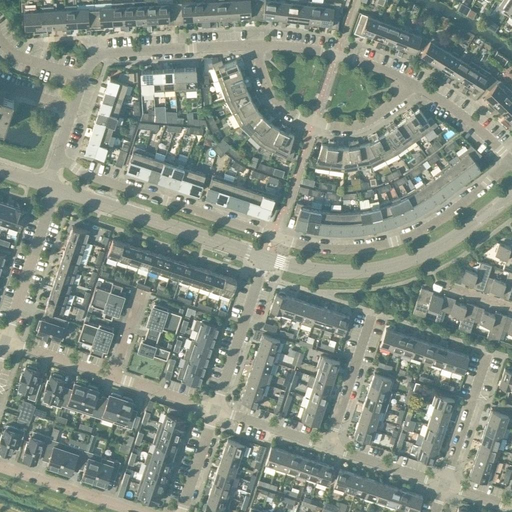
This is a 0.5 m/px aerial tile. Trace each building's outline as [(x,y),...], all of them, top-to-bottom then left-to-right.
[(145,0),(134,1),(134,5),(135,23),(143,22),(143,26),(147,26),(145,5),(145,0)] [(156,0),(145,0),(145,5),(147,26),(151,25),(150,22),(158,21),(157,4),(156,0)] [(203,0),(204,1),(193,2),(193,19),(201,19),(201,22),(201,28),(206,27),(205,22),(203,0)] [(215,0),(203,0),(205,22),(206,27),(210,27),(209,22),(209,18),(216,18),(215,0)] [(215,0),(216,18),(224,17),(224,21),(224,25),(228,25),(228,21),(226,0),(222,0),(216,0),(215,0)] [(240,16),(238,0),(226,0),(228,21),(232,21),(232,17),(240,16)] [(257,19),(257,0),(238,0),(240,16),(248,16),(247,20),(257,19)] [(275,17),(277,0),(273,0),(257,0),(257,19),(266,20),(266,16),(275,17)] [(277,0),(275,17),(282,18),(281,22),(281,27),(285,28),(285,23),(288,0),(287,0),(288,2),(277,0)] [(297,20),(299,0),(288,0),(285,23),(290,23),(290,19),(297,20)] [(307,0),(299,0),(297,20),(305,21),(304,25),(303,28),(308,29),(308,25),(311,0),(307,0)] [(320,23),(322,2),(311,0),(308,25),(312,26),(312,22),(320,23)] [(508,13),(511,6),(511,0),(501,0),(497,6),(508,13)] [(134,1),(122,2),(124,27),(124,31),(128,31),(128,27),(128,23),(135,23),(134,5),(134,1)] [(337,29),(341,2),(334,1),(333,3),(322,2),(320,23),(328,24),(327,28),(337,29)] [(94,8),(95,29),(104,28),(104,24),(112,24),(111,6),(111,2),(94,3),(94,8)] [(122,2),(111,2),(111,6),(112,24),(120,23),(120,27),(120,31),(124,31),(124,27),(122,2)] [(193,19),(193,2),(182,2),(174,3),(176,24),(186,23),(185,20),(193,19)] [(93,3),(76,4),(76,8),(77,26),(85,26),(85,29),(95,29),(94,8),(93,3)] [(176,24),(174,3),(168,3),(157,4),(158,21),(166,21),(166,25),(176,24)] [(474,3),(471,8),(476,11),(479,5),(474,3)] [(76,4),(64,5),(65,9),(66,30),(66,34),(70,34),(70,30),(69,26),(77,26),(76,8),(76,4)] [(53,6),(41,6),(42,10),(43,32),(43,36),(48,36),(47,31),(47,28),(54,27),(53,10),(53,6)] [(43,32),(42,10),(36,11),(36,7),(23,8),(25,29),(34,29),(33,32),(43,32)] [(66,30),(65,9),(53,10),(54,27),(62,27),(62,31),(66,30)] [(372,36),(378,19),(368,15),(361,13),(354,32),(353,32),(364,37),(365,33),(372,36)] [(378,19),(372,36),(378,38),(377,42),(375,47),(379,48),(381,43),(389,23),(378,19)] [(393,44),(401,24),(399,27),(389,23),(381,43),(385,45),(387,41),(393,44)] [(401,24),(393,44),(400,46),(398,50),(397,54),(401,55),(403,51),(412,28),(401,24)] [(415,52),(421,36),(411,32),(412,28),(403,51),(407,53),(408,50),(415,52)] [(429,64),(442,43),(432,37),(421,55),(427,59),(425,62),(429,64)] [(440,67),(450,52),(440,46),(442,43),(429,64),(432,66),(434,63),(440,67)] [(448,76),(459,58),(450,52),(440,67),(446,71),(444,74),(448,76)] [(460,79),(471,61),(469,64),(459,58),(448,76),(452,78),(454,75),(460,79)] [(241,72),(236,59),(223,64),(221,60),(212,63),(218,80),(241,72)] [(467,88),(481,67),(471,61),(460,79),(466,83),(464,86),(467,88)] [(479,92),(491,73),(481,67),(467,88),(471,91),(473,88),(479,92)] [(186,90),(184,68),(174,69),(175,90),(185,89),(185,90),(186,90)] [(197,90),(196,69),(195,69),(195,68),(194,68),(185,68),(184,68),(186,90),(197,90)] [(164,90),(163,70),(162,70),(162,69),(153,70),(152,70),(153,91),(164,90)] [(175,90),(174,69),(173,69),(163,69),(163,70),(164,90),(175,90)] [(153,91),(152,70),(151,70),(142,71),(141,71),(141,72),(142,92),(153,91)] [(124,93),(128,82),(134,81),(133,72),(120,73),(117,80),(110,78),(109,78),(106,87),(106,88),(126,95),(126,94),(124,93)] [(244,82),(241,72),(218,80),(221,90),(244,82)] [(490,106),(508,88),(499,80),(482,98),(490,106)] [(248,92),(244,82),(221,90),(225,100),(248,92)] [(123,105),(126,95),(106,88),(106,89),(103,98),(123,105)] [(501,111),(511,100),(511,91),(508,88),(490,106),(493,109),(496,106),(501,111)] [(232,113),(253,101),(248,92),(225,100),(232,113)] [(0,127),(4,129),(14,100),(3,97),(4,96),(0,94),(0,127)] [(117,114),(120,104),(123,105),(103,98),(102,99),(99,108),(99,109),(119,115),(117,114)] [(507,122),(511,116),(511,100),(501,111),(506,116),(504,119),(507,122)] [(239,126),(258,111),(253,101),(232,113),(239,126)] [(414,112),(410,115),(424,134),(438,124),(442,121),(436,117),(433,119),(431,117),(427,120),(419,108),(414,112)] [(116,125),(119,115),(99,109),(96,118),(96,119),(116,125)] [(250,136),(266,118),(258,111),(239,126),(250,136)] [(424,134),(410,115),(401,121),(415,141),(424,134)] [(215,122),(212,116),(207,118),(209,125),(215,122)] [(260,146),(274,126),(266,118),(250,136),(260,146)] [(110,135),(113,125),(116,126),(116,125),(96,119),(93,128),(92,129),(110,135)] [(415,141),(401,121),(392,128),(406,147),(415,141)] [(217,129),(215,122),(209,125),(212,131),(217,129)] [(273,152),(284,130),(274,126),(260,146),(273,152)] [(406,147),(392,128),(383,134),(398,154),(406,147)] [(107,145),(110,135),(92,129),(92,130),(89,139),(109,146),(107,145)] [(290,149),(294,135),(284,130),(273,152),(286,158),(291,160),(294,150),(290,149)] [(398,154),(383,134),(374,139),(385,160),(398,154)] [(104,161),(109,146),(89,139),(89,140),(86,149),(86,150),(87,150),(96,153),(95,157),(104,161)] [(385,160),(374,139),(364,144),(372,167),(385,160)] [(457,145),(454,140),(448,144),(452,149),(457,145)] [(441,146),(437,141),(432,145),(435,150),(441,146)] [(220,148),(216,143),(211,147),(216,152),(220,148)] [(329,169),(332,146),(321,144),(317,158),(313,156),(310,166),(315,167),(329,169)] [(372,167),(364,144),(354,145),(358,169),(372,167)] [(452,149),(448,144),(443,148),(446,153),(452,149)] [(358,169),(354,145),(343,147),(343,172),(358,169)] [(435,150),(432,145),(426,149),(430,154),(435,150)] [(474,160),(481,155),(471,145),(457,155),(470,173),(471,173),(479,167),(478,167),(479,167),(479,166),(474,160)] [(232,155),(235,150),(230,146),(226,150),(232,155)] [(343,172),(343,147),(332,146),(329,169),(343,172)] [(225,153),(220,148),(216,152),(220,157),(225,153)] [(137,171),(144,151),(143,154),(133,150),(127,167),(127,168),(128,168),(137,171)] [(237,159),(241,154),(235,150),(232,155),(237,159)] [(148,175),(154,155),(144,151),(137,171),(138,172),(147,175),(148,175)] [(440,157),(436,152),(431,156),(435,161),(440,157)] [(423,159),(420,154),(414,158),(418,163),(423,159)] [(158,178),(164,158),(163,160),(154,157),(155,155),(154,155),(148,175),(157,178),(158,178)] [(470,173),(457,155),(457,156),(459,159),(451,165),(450,163),(449,163),(462,180),(462,179),(470,174),(470,173)] [(435,161),(431,156),(426,160),(429,165),(435,161)] [(175,162),(164,158),(158,178),(159,178),(158,179),(167,181),(168,182),(175,162)] [(178,185),(185,165),(186,162),(176,158),(175,162),(168,182),(169,182),(178,185)] [(418,163),(414,158),(409,162),(412,167),(418,163)] [(237,169),(240,164),(234,160),(231,166),(237,169)] [(462,180),(449,163),(441,169),(453,186),(454,186),(461,180),(462,180)] [(243,172),(246,167),(240,164),(237,169),(243,172)] [(195,168),(185,165),(178,185),(179,185),(188,188),(189,188),(195,168)] [(199,191),(205,174),(195,171),(196,168),(195,168),(189,188),(189,189),(198,192),(198,191),(199,192),(199,191)] [(400,175),(397,169),(391,172),(394,178),(400,175)] [(417,174),(414,169),(408,173),(412,178),(417,174)] [(453,186),(441,169),(432,176),(444,193),(445,192),(453,187),(452,187),(453,186)] [(394,178),(391,172),(385,176),(388,181),(394,178)] [(216,197),(223,177),(212,174),(206,194),(207,194),(215,197),(216,197)] [(407,180),(405,175),(399,178),(402,183),(407,180)] [(444,193),(432,176),(433,178),(425,184),(424,182),(423,182),(436,199),(444,193)] [(226,201),(233,181),(223,177),(216,197),(217,198),(226,201)] [(402,183),(399,178),(393,181),(396,186),(402,183)] [(237,204),(242,187),(233,183),(234,181),(233,181),(226,201),(227,201),(236,204),(237,204)] [(436,199),(423,182),(415,188),(426,206),(427,205),(435,200),(436,199)] [(247,208),(253,188),(252,190),(242,187),(237,204),(237,205),(246,208),(246,207),(247,208)] [(257,211),(264,191),(253,188),(247,208),(248,208),(247,208),(256,211),(257,211)] [(426,206),(415,188),(407,193),(417,211),(418,211),(426,206)] [(276,205),(279,196),(264,191),(257,211),(258,211),(267,214),(268,214),(271,204),(276,205)] [(417,211),(407,193),(398,197),(406,216),(407,216),(416,212),(417,211)] [(406,216),(398,197),(389,201),(396,221),(397,220),(397,221),(406,217),(405,217),(406,216)] [(396,221),(389,201),(379,204),(385,224),(386,224),(395,221),(396,221)] [(306,226),(311,206),(297,202),(294,212),(298,213),(295,222),(295,223),(296,224),(305,226),(306,226)] [(9,224),(15,206),(5,203),(0,217),(0,221),(9,224)] [(385,224),(379,204),(380,206),(370,209),(370,206),(374,227),(375,227),(384,225),(385,224)] [(19,231),(26,210),(15,206),(9,224),(8,227),(19,231)] [(317,229),(321,208),(311,206),(306,226),(307,227),(316,229),(316,228),(317,229)] [(374,227),(370,206),(360,208),(363,229),(364,229),(373,227),(374,227)] [(329,230),(330,209),(330,211),(321,210),(321,208),(317,229),(318,229),(328,230),(329,230)] [(363,229),(360,208),(360,210),(350,211),(351,230),(353,230),(362,229),(363,229)] [(340,230),(340,209),(330,209),(329,230),(330,230),(339,231),(339,230),(340,230)] [(351,230),(350,211),(340,212),(341,209),(340,209),(340,230),(341,230),(341,231),(351,230)] [(86,242),(90,231),(72,225),(68,236),(86,242)] [(83,252),(86,242),(68,236),(65,246),(83,252)] [(117,260),(123,242),(113,239),(107,257),(117,260)] [(128,263),(133,246),(123,242),(117,260),(128,263)] [(511,272),(511,247),(499,243),(495,255),(506,258),(502,269),(508,271),(511,272)] [(80,262),(83,252),(65,246),(62,257),(80,262)] [(138,267),(144,249),(133,246),(128,263),(138,267)] [(148,270),(154,252),(144,249),(138,267),(148,270)] [(158,274),(164,256),(154,252),(148,270),(158,274)] [(169,277),(174,259),(164,256),(158,274),(169,277)] [(76,273),(80,262),(62,257),(58,267),(76,273)] [(179,280),(185,262),(174,259),(169,277),(179,280)] [(483,291),(486,281),(488,276),(492,265),(480,261),(476,272),(461,267),(458,269),(458,272),(463,274),(461,280),(477,285),(476,288),(483,291)] [(189,284),(195,266),(185,262),(179,280),(189,284)] [(199,287),(205,269),(195,266),(189,284),(199,287)] [(73,283),(76,273),(58,267),(55,277),(73,283)] [(210,291),(215,273),(205,269),(199,287),(210,291)] [(511,272),(508,271),(505,282),(488,276),(486,281),(492,283),(490,290),(505,295),(504,298),(511,300),(511,298),(511,272)] [(220,294),(226,276),(215,273),(210,291),(220,294)] [(230,297),(236,280),(226,276),(220,294),(230,297)] [(69,293),(73,283),(55,277),(52,287),(69,293)] [(121,304),(125,292),(121,291),(122,285),(113,282),(110,291),(99,287),(101,281),(97,280),(92,295),(121,304)] [(66,303),(69,293),(52,287),(48,298),(66,303)] [(421,287),(412,313),(424,317),(428,306),(439,309),(435,320),(435,321),(441,323),(441,322),(445,311),(446,306),(441,304),(443,298),(427,293),(428,290),(421,287)] [(281,313),(287,296),(285,295),(284,293),(280,291),(278,292),(278,293),(276,292),(270,308),(269,308),(270,309),(268,314),(274,316),(275,311),(281,313)] [(117,316),(121,304),(92,295),(87,310),(91,311),(93,305),(104,309),(103,312),(105,312),(103,316),(111,319),(113,315),(117,316)] [(292,316),(297,299),(287,296),(281,313),(292,316)] [(63,314),(66,303),(48,298),(45,308),(63,314)] [(302,319),(307,303),(297,299),(292,316),(302,319)] [(473,321),(475,315),(478,306),(471,304),(470,307),(454,301),(452,308),(446,306),(445,311),(462,317),(458,328),(470,332),(473,321)] [(178,313),(167,310),(168,307),(154,302),(150,314),(178,323),(183,309),(180,307),(178,313)] [(312,323),(318,306),(307,303),(302,319),(301,323),(311,326),(312,323)] [(323,326),(328,309),(318,306),(312,323),(323,326)] [(81,320),(84,309),(79,307),(75,318),(81,320)] [(333,329),(338,313),(328,309),(323,326),(332,329),(333,329)] [(498,341),(502,330),(503,325),(507,316),(499,313),(498,316),(483,311),(481,317),(475,315),(473,321),(490,326),(486,337),(498,341)] [(343,335),(349,316),(338,313),(333,329),(332,329),(331,331),(343,335)] [(178,323),(150,314),(146,326),(148,327),(146,332),(158,336),(161,328),(172,331),(170,337),(173,338),(178,323)] [(51,335),(62,339),(68,321),(55,316),(53,322),(41,318),(41,320),(39,320),(36,329),(38,329),(37,331),(43,333),(43,334),(50,337),(51,335)] [(82,326),(81,330),(109,340),(113,328),(99,323),(98,326),(87,322),(89,317),(86,316),(82,325),(82,326)] [(202,320),(196,319),(193,329),(197,331),(198,330),(216,336),(219,326),(208,322),(208,321),(202,319),(202,320)] [(511,320),(509,327),(503,325),(502,330),(511,333),(511,320)] [(275,332),(277,326),(266,322),(264,328),(275,332)] [(390,351),(396,332),(385,328),(379,347),(390,351)] [(105,352),(109,340),(81,330),(76,345),(79,346),(81,340),(92,344),(89,353),(101,357),(103,351),(105,352)] [(198,330),(197,331),(195,339),(194,340),(212,346),(216,336),(198,330)] [(155,345),(158,336),(146,332),(144,338),(142,337),(138,350),(166,359),(172,344),(168,343),(166,348),(155,345)] [(400,354),(406,335),(396,332),(390,351),(400,354)] [(276,351),(280,340),(262,334),(260,341),(261,341),(259,346),(276,351)] [(411,355),(417,339),(406,335),(400,354),(401,354),(401,352),(411,355)] [(327,345),(329,338),(323,336),(320,347),(326,349),(328,345),(327,345)] [(209,356),(212,346),(194,340),(195,339),(192,339),(188,348),(188,349),(209,356)] [(421,359),(427,342),(417,339),(411,355),(421,359)] [(432,362),(437,345),(427,342),(421,359),(432,362)] [(441,368),(447,349),(437,345),(432,362),(441,365),(441,368)] [(272,362),(276,351),(259,346),(258,350),(257,350),(255,356),(272,362)] [(188,349),(188,348),(187,348),(183,358),(185,359),(185,358),(206,365),(209,356),(188,349)] [(451,371),(458,352),(447,349),(441,368),(451,371)] [(462,375),(468,356),(458,352),(451,371),(462,375)] [(335,372),(339,361),(320,355),(316,366),(319,367),(319,366),(335,372)] [(269,373),(272,362),(255,356),(252,362),(254,363),(252,367),(269,373)] [(203,375),(206,365),(185,358),(185,359),(182,368),(203,375)] [(37,368),(28,365),(27,366),(25,366),(23,372),(22,372),(19,379),(21,379),(19,387),(20,387),(18,391),(29,394),(28,397),(34,399),(41,381),(35,379),(38,370),(36,369),(37,368)] [(332,382),(335,372),(319,366),(319,367),(315,377),(332,382)] [(182,368),(180,367),(177,377),(182,379),(181,381),(188,383),(188,381),(199,385),(203,375),(182,368)] [(265,384),(269,373),(252,367),(251,372),(249,372),(247,378),(265,384)] [(510,388),(511,381),(511,367),(509,367),(507,368),(504,367),(499,384),(498,383),(498,384),(510,388)] [(404,374),(405,371),(399,369),(397,376),(403,379),(405,375),(404,374)] [(61,404),(65,392),(59,390),(61,385),(63,378),(61,378),(62,376),(53,373),(52,375),(51,374),(49,380),(47,380),(45,387),(46,387),(43,396),(45,396),(43,401),(60,406),(61,405),(61,404)] [(389,390),(393,379),(374,373),(370,383),(389,390)] [(332,382),(315,377),(310,375),(306,385),(312,387),(329,393),(332,382)] [(262,394),(265,384),(247,378),(245,384),(246,384),(245,389),(262,394)] [(78,410),(86,386),(85,385),(85,384),(76,381),(76,382),(74,382),(72,389),(70,394),(65,392),(61,404),(61,405),(78,410)] [(392,391),(389,390),(370,383),(367,394),(388,401),(392,391)] [(94,402),(96,397),(98,390),(96,389),(97,388),(88,385),(87,386),(86,386),(78,410),(95,416),(100,404),(94,402)] [(325,403),(329,393),(312,387),(309,397),(325,403)] [(258,406),(262,394),(245,389),(243,394),(242,393),(240,400),(258,406)] [(113,422),(121,397),(120,397),(120,395),(111,392),(111,394),(109,393),(108,397),(105,406),(100,404),(95,416),(113,422)] [(450,410),(454,399),(435,393),(432,404),(450,410)] [(385,411),(388,401),(367,394),(364,404),(380,409),(385,411)] [(131,428),(135,415),(129,413),(131,408),(133,401),(131,401),(132,399),(123,396),(122,398),(121,397),(113,422),(131,428)] [(322,413),(325,403),(309,397),(305,407),(305,408),(322,413)] [(277,413),(281,401),(277,400),(273,412),(277,413)] [(32,414),(34,405),(30,404),(29,406),(22,404),(20,410),(32,414)] [(377,420),(380,409),(364,404),(360,414),(377,420)] [(447,420),(450,410),(432,404),(431,404),(434,405),(430,415),(447,420)] [(318,424),(322,413),(305,408),(305,407),(303,406),(299,418),(318,424)] [(504,427),(508,415),(490,409),(488,416),(489,416),(488,421),(504,427)] [(30,419),(32,414),(20,410),(18,416),(30,419)] [(166,412),(162,423),(182,430),(184,424),(183,423),(185,419),(173,415),(173,413),(167,411),(167,413),(166,412)] [(374,429),(377,420),(360,414),(357,425),(376,431),(376,430),(374,429)] [(444,430),(447,420),(430,415),(427,425),(444,430)] [(501,437),(504,427),(488,421),(486,426),(485,425),(483,431),(501,437)] [(180,435),(182,430),(162,423),(159,422),(156,432),(178,440),(179,435),(180,435)] [(19,445),(24,430),(7,425),(6,428),(5,428),(3,435),(1,434),(0,437),(0,441),(0,442),(0,450),(8,454),(9,452),(10,453),(13,444),(19,445)] [(372,442),(376,431),(357,425),(353,435),(372,442)] [(440,441),(444,430),(427,425),(424,435),(440,441)] [(49,439),(50,439),(50,437),(33,431),(32,436),(31,435),(28,444),(26,443),(24,450),(25,451),(23,457),(25,458),(25,459),(33,462),(34,461),(36,461),(38,454),(40,449),(45,451),(49,439)] [(497,448),(501,437),(483,431),(481,438),(482,438),(481,443),(497,448)] [(178,440),(156,432),(153,443),(152,443),(155,444),(175,450),(177,444),(176,444),(178,440)] [(437,451),(440,441),(424,435),(420,445),(418,444),(418,445),(437,451)] [(398,454),(403,440),(399,438),(394,453),(398,454)] [(59,469),(67,444),(50,439),(49,439),(45,451),(51,453),(48,461),(47,465),(49,465),(48,467),(57,470),(58,468),(59,469)] [(242,456),(246,445),(227,439),(224,449),(240,455),(240,456),(242,456)] [(494,459),(497,448),(481,443),(479,447),(478,447),(476,453),(494,459)] [(80,462),(84,450),(67,444),(59,469),(60,469),(59,471),(68,474),(69,472),(71,473),(72,469),(75,461),(80,462)] [(173,456),(175,450),(155,444),(152,453),(152,454),(171,460),(172,456),(173,456)] [(433,462),(437,451),(418,445),(414,456),(433,462)] [(276,466),(281,450),(271,446),(264,465),(276,469),(276,467),(276,466)] [(237,465),(240,456),(240,455),(224,449),(220,460),(237,465)] [(100,460),(101,461),(102,456),(84,450),(80,462),(86,464),(84,470),(82,476),(84,477),(83,479),(92,481),(92,480),(94,480),(100,460)] [(286,470),(292,453),(281,450),(276,466),(276,467),(286,470)] [(171,460),(152,454),(152,453),(147,452),(144,462),(144,463),(146,463),(168,471),(170,465),(170,464),(171,460)] [(296,473),(302,456),(292,453),(286,470),(296,473)] [(475,460),(473,464),(490,470),(495,471),(498,461),(494,459),(476,453),(474,459),(475,460)] [(100,460),(94,480),(95,481),(94,482),(103,485),(104,484),(106,484),(108,477),(110,472),(116,474),(120,462),(113,460),(102,456),(101,461),(100,460)] [(307,477),(312,460),(302,456),(296,473),(307,477)] [(234,476),(237,465),(220,460),(217,470),(234,476)] [(317,480),(322,463),(312,460),(307,477),(316,480),(317,480)] [(167,476),(168,471),(146,463),(142,473),(164,481),(166,476),(167,476)] [(327,486),(333,467),(322,463),(317,480),(316,480),(316,482),(327,486)] [(495,471),(490,470),(473,464),(472,469),(471,469),(468,475),(491,483),(495,471)] [(344,489),(350,472),(339,469),(333,488),(344,491),(345,489),(344,489)] [(230,486),(234,476),(217,470),(214,480),(230,486)] [(354,492),(360,476),(350,472),(344,489),(345,489),(354,492)] [(164,481),(142,473),(139,484),(162,491),(164,485),(163,485),(164,481)] [(365,496),(370,479),(360,476),(354,492),(365,496)] [(375,499),(380,482),(370,479),(365,496),(375,499)] [(234,487),(230,486),(214,480),(210,491),(231,497),(234,487)] [(385,502),(391,486),(380,482),(375,499),(385,502)] [(160,497),(162,491),(139,484),(135,494),(139,495),(139,497),(145,499),(145,498),(157,501),(159,497),(160,497)] [(395,506),(401,489),(391,486),(385,502),(395,506)] [(296,497),(298,490),(292,488),(291,491),(289,494),(296,497)] [(395,506),(394,511),(398,511),(404,511),(405,511),(411,493),(401,489),(395,506)] [(227,507),(231,497),(210,491),(207,501),(229,508),(227,507)] [(406,511),(416,511),(422,496),(411,493),(405,511),(406,511)] [(324,504),(311,499),(309,503),(316,505),(323,508),(324,504)] [(228,511),(229,508),(207,501),(206,503),(204,504),(202,508),(203,509),(204,510),(203,511),(228,511)] [(335,511),(336,511),(338,506),(325,502),(324,504),(323,508),(330,510),(335,511)]
